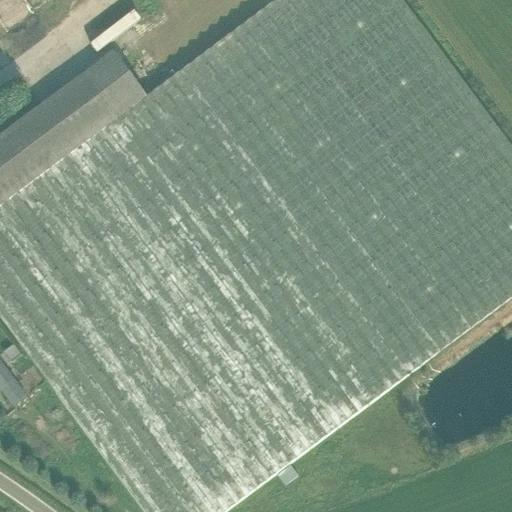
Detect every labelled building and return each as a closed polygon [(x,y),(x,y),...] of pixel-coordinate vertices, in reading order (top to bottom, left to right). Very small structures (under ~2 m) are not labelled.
[(511,155),(396,0),(283,0),(148,100),(0,209),(0,321),(141,511),(221,511),(511,297),(511,155)] [(215,20),(188,37),(194,47),(221,30),(215,20)] [(0,205),(147,97),(116,56),(0,141),(0,205)] [(21,351),(10,359),(21,374),(33,366),(21,351)] [(0,386),(6,396),(23,387),(10,365),(0,371),(0,386)]
